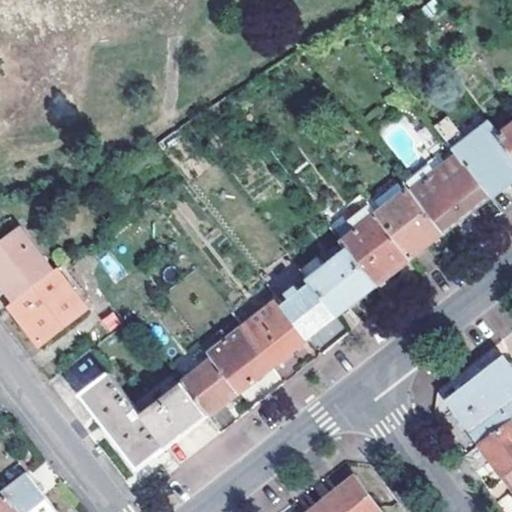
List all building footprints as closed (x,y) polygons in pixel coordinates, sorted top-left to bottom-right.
[(434,124),(444,140),(458,132),(448,116),(434,124)] [(461,157),(492,198),(511,182),(511,150),(502,137),(492,124),(456,151),(461,157)] [(511,129),(502,137),(511,150),(511,129)] [(461,157),(444,170),(413,194),(445,235),(492,198),(461,157)] [(437,160),(405,184),(411,191),(413,194),(444,170),(437,160)] [(411,191),(380,216),(413,259),(445,235),(413,194),(411,191)] [(344,243),(353,254),(378,287),(413,259),(380,216),(372,206),(352,222),(360,231),(344,243)] [(0,245),(0,275),(18,300),(54,272),(21,230),(0,245)] [(321,260),(304,273),(309,279),(339,317),(378,287),(353,254),(330,271),(321,260)] [(62,266),(57,270),(88,309),(93,305),(62,266)] [(32,319),(26,324),(42,345),(88,309),(57,270),(54,272),(18,300),(32,319)] [(309,279),(281,301),(311,339),(315,336),(339,317),(309,279)] [(18,300),(12,305),(26,324),(32,319),(18,300)] [(281,301),(246,329),(276,367),(311,339),(281,301)] [(212,355),(215,359),(242,393),(276,367),(246,329),(212,355)] [(192,365),(198,372),(215,359),(212,355),(209,352),(192,365)] [(184,384),(210,418),(242,393),(215,359),(198,372),(184,383),(184,384)] [(511,423),(511,365),(508,359),(450,404),(481,447),(511,423)] [(143,416),(111,375),(83,396),(141,471),(162,455),(169,450),(143,416)] [(184,384),(143,416),(169,450),(205,422),(210,418),(184,384)] [(511,423),(481,447),(504,479),(511,473),(511,423)] [(10,495),(16,504),(22,511),(59,511),(32,477),(10,495)] [(378,511),(355,480),(314,511),(378,511)]
